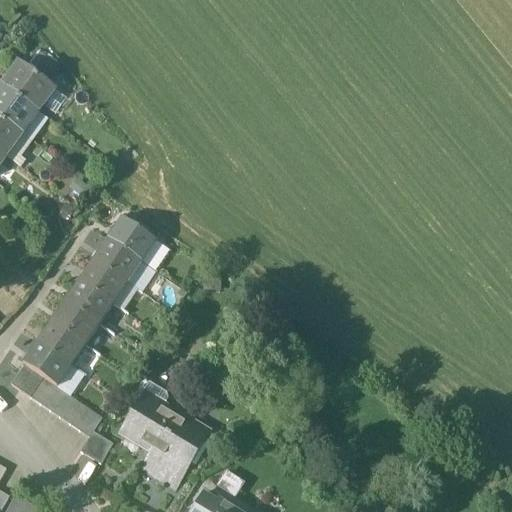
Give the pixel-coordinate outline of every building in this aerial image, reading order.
[(54,92),(18,65),(1,88),(38,115),(54,92)] [(38,115),(1,88),(0,89),(0,121),(21,137),(38,115)] [(21,137),(0,121),(0,155),(5,160),(21,137)] [(155,245),(121,222),(107,243),(141,266),(155,245)] [(141,266),(107,243),(92,263),(127,287),(141,266)] [(127,287),(92,263),(78,284),(113,307),(127,287)] [(113,307),(78,284),(64,305),(99,328),(113,307)] [(99,328),(64,305),(50,325),(85,349),(99,328)] [(85,349),(50,325),(36,346),(71,369),(85,349)] [(71,369),(36,346),(22,367),(24,368),(23,369),(42,381),(52,388),(57,391),(71,369)] [(42,381),(23,369),(10,388),(29,401),(42,381)] [(42,381),(29,401),(39,407),(52,388),(42,381)] [(52,388),(39,407),(49,414),(62,395),(57,391),(52,388)] [(62,395),(49,414),(59,420),(72,401),(62,395)] [(173,418),(144,400),(122,435),(151,452),(173,418)] [(72,401),(59,420),(69,427),(82,408),(72,401)] [(82,408),(69,427),(79,434),(91,415),(82,408)] [(91,415),(79,434),(88,440),(93,434),(101,421),(91,415)] [(205,438),(173,418),(151,452),(139,472),(172,492),(205,438)] [(112,447),(93,434),(88,440),(79,454),(99,467),(112,447)] [(0,511),(8,499),(0,494),(0,511)] [(237,511),(218,500),(216,504),(202,495),(191,511),(237,511)] [(37,511),(38,511),(15,498),(6,511),(37,511)]
